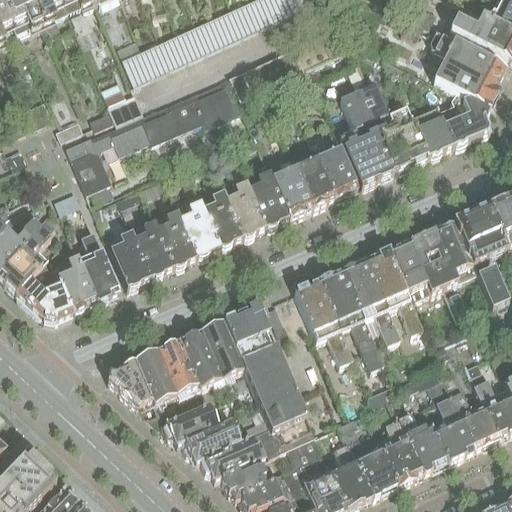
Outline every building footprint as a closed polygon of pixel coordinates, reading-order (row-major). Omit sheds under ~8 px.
[(26,0),(0,0),(0,6),(10,29),(22,23),(28,35),(39,30),(26,0)] [(45,13),(59,6),(56,0),(26,0),(39,30),(51,24),(45,13)] [(56,0),(59,6),(64,19),(90,7),(92,6),(89,0),(56,0)] [(97,15),(116,7),(112,0),(89,0),(92,6),(90,7),(94,14),(96,13),(97,15)] [(295,19),(286,0),(271,0),(266,2),(278,27),(295,19)] [(286,0),(295,19),(308,13),(311,9),(310,4),(308,0),(286,0)] [(278,27),(266,2),(248,11),(260,36),(278,27)] [(485,17),(480,27),(511,43),(511,9),(499,3),(490,20),(485,17)] [(0,44),(0,33),(10,29),(0,6),(0,47),(1,47),(0,44)] [(260,36),(248,11),(230,19),(241,44),(260,36)] [(427,37),(435,21),(414,12),(407,28),(422,35),(427,37)] [(241,44),(230,19),(212,27),(223,52),(241,44)] [(511,43),(480,27),(468,20),(459,35),(451,31),(447,39),(430,32),(428,37),(445,44),(504,73),(506,70),(509,72),(511,65),(511,43)] [(193,35),(205,61),(223,52),(212,27),(193,35)] [(416,50),(422,35),(407,28),(400,43),(416,50)] [(205,61),(193,35),(175,44),(187,69),(205,61)] [(227,87),(228,87),(239,110),(241,109),(240,109),(345,61),(345,62),(346,61),(335,37),(227,86),(227,87)] [(465,109),(486,119),(487,117),(489,115),(490,114),(491,112),(492,110),(493,108),(493,106),(493,104),(495,100),(492,99),(503,78),(432,42),(426,53),(428,58),(444,66),(431,92),(453,102),(465,109)] [(187,69),(175,44),(157,52),(169,78),(187,69)] [(139,60),(151,86),(169,78),(157,52),(139,60)] [(151,86),(139,60),(121,68),(132,94),(151,86)] [(407,78),(381,67),(389,86),(405,79),(407,78)] [(407,78),(405,79),(411,88),(417,84),(407,78)] [(115,134),(64,156),(85,204),(89,202),(108,194),(96,165),(99,158),(101,157),(105,166),(116,161),(118,165),(199,129),(203,139),(242,122),(226,86),(142,123),(115,134)] [(116,90),(100,97),(107,113),(106,114),(108,119),(113,129),(115,134),(142,123),(133,102),(123,106),(120,98),(116,90)] [(313,92),(297,100),(303,111),(319,104),(313,92)] [(355,100),(391,185),(424,172),(424,170),(407,129),(408,128),(400,109),(383,115),(374,93),(355,100)] [(341,156),(360,199),(391,185),(355,100),(339,107),(357,149),(341,156)] [(432,118),(449,160),(453,158),(457,159),(463,157),(464,153),(487,143),(482,132),(487,122),(485,120),(486,119),(465,109),(453,102),(449,110),(451,115),(436,121),(434,117),(432,118)] [(17,145),(50,129),(41,110),(8,125),(17,145)] [(407,129),(424,170),(428,169),(432,170),(438,167),(439,164),(449,160),(432,118),(408,128),(407,129)] [(108,119),(88,128),(93,138),(112,130),(113,129),(108,119)] [(59,150),(82,140),(78,129),(55,139),(59,150)] [(247,158),(256,155),(251,144),(243,147),(247,158)] [(309,157),(332,211),(355,201),(332,147),(322,151),(324,154),(312,160),(310,156),(309,157)] [(288,170),(309,221),(332,211),(309,157),(300,161),(302,164),(288,170)] [(25,175),(18,158),(4,164),(11,180),(25,175)] [(235,171),(229,158),(209,166),(215,179),(235,171)] [(182,163),(186,172),(197,168),(193,159),(182,163)] [(182,163),(169,169),(173,178),(186,172),(182,163)] [(267,183),(287,228),(287,230),(309,221),(288,170),(278,171),(279,174),(266,180),(267,183)] [(184,179),(177,181),(185,200),(192,198),(184,179)] [(287,228),(267,183),(244,193),(263,238),(265,237),(268,239),(274,236),(275,233),(287,228)] [(161,189),(151,192),(154,201),(164,197),(161,189)] [(263,238),(244,193),(222,203),(240,248),(242,247),(245,248),(251,246),(252,243),(263,238)] [(141,208),(138,199),(115,208),(119,216),(141,208)] [(73,200),(53,209),(58,221),(78,213),(73,200)] [(42,210),(39,202),(33,205),(36,212),(42,210)] [(240,248),(222,203),(197,213),(216,259),(219,257),(222,259),(227,257),(229,253),(240,248)] [(503,260),(511,256),(511,205),(486,217),(503,260)] [(216,259),(197,213),(174,223),(194,269),(197,267),(199,268),(205,266),(206,263),(216,259)] [(105,230),(99,215),(91,218),(98,233),(105,230)] [(486,217),(450,232),(472,283),(488,319),(504,312),(490,278),(483,281),(478,271),(503,260),(486,217)] [(152,233),(171,278),(174,277),(177,278),(182,276),(184,273),(194,269),(174,223),(152,233)] [(6,236),(0,241),(0,277),(50,226),(47,224),(35,236),(30,231),(16,245),(6,236)] [(0,277),(0,291),(13,304),(44,272),(34,262),(47,248),(44,244),(55,232),(50,226),(0,277)] [(438,273),(431,275),(442,299),(455,328),(465,324),(456,303),(450,302),(448,296),(456,293),(455,291),(472,283),(450,232),(421,246),(427,262),(432,264),(434,263),(438,273)] [(129,243),(148,288),(151,287),(154,288),(159,286),(161,283),(171,278),(152,233),(129,243)] [(104,253),(124,299),(128,297),(130,298),(136,296),(137,293),(148,288),(129,243),(104,253)] [(77,275),(94,315),(117,304),(91,244),(80,248),(89,270),(77,275)] [(390,259),(386,261),(408,311),(427,303),(429,305),(442,299),(431,275),(426,277),(422,268),(423,267),(425,262),(418,247),(400,255),(399,255),(397,254),(396,254),(395,254),(394,255),(393,255),(392,256),(391,257),(391,258),(390,259)] [(386,261),(362,271),(386,321),(397,316),(409,344),(421,339),(408,311),(386,261)] [(54,285),(55,288),(71,325),(71,324),(73,322),(74,322),(75,322),(77,322),(78,322),(79,321),(80,320),(81,319),(81,318),(85,319),(94,315),(77,275),(74,270),(66,274),(69,279),(54,285)] [(340,281),(363,331),(374,326),(386,354),(397,349),(386,321),(362,271),(340,281)] [(52,280),(44,272),(13,304),(41,330),(54,332),(71,325),(55,288),(54,285),(52,280)] [(511,276),(499,281),(511,316),(511,315),(511,276)] [(363,331),(340,281),(317,291),(338,341),(350,336),(369,379),(382,374),(363,331)] [(338,341),(317,291),(292,302),(311,344),(324,338),(340,374),(351,370),(338,341)] [(287,351),(278,331),(279,330),(272,313),(264,317),(280,354),(287,351)] [(255,318),(222,332),(242,380),(259,417),(249,421),(254,431),(244,435),(248,444),(249,443),(252,450),(258,447),(267,466),(283,459),(282,455),(310,443),(273,357),(269,359),(264,345),(267,344),(255,318)] [(220,389),(242,380),(222,332),(199,342),(220,389)] [(200,398),(220,389),(199,342),(179,351),(197,395),(198,394),(200,398)] [(179,351),(156,361),(176,404),(197,395),(179,351)] [(156,361),(133,371),(150,409),(152,414),(176,404),(156,361)] [(468,385),(479,409),(496,450),(511,442),(511,414),(508,405),(496,410),(482,379),(478,369),(464,376),(468,385)] [(133,371),(122,376),(142,413),(150,409),(133,371)] [(122,376),(109,382),(107,391),(134,417),(142,413),(122,376)] [(420,396),(437,389),(432,377),(415,384),(420,396)] [(452,383),(442,388),(446,397),(456,392),(452,383)] [(403,403),(420,396),(415,384),(398,391),(403,403)] [(511,386),(502,391),(508,405),(511,414),(511,386)] [(470,462),(446,407),(438,389),(425,395),(442,435),(432,439),(447,473),(470,462)] [(446,407),(470,462),(496,450),(479,409),(467,414),(456,392),(446,397),(450,405),(446,407)] [(389,399),(381,402),(384,411),(392,408),(389,399)] [(375,459),(393,498),(420,485),(395,429),(397,428),(389,411),(379,415),(387,432),(383,434),(388,445),(375,451),(378,458),(375,459)] [(173,454),(179,452),(215,436),(206,413),(165,431),(159,434),(159,435),(163,446),(164,445),(168,447),(171,446),(173,454)] [(395,429),(420,485),(447,473),(432,439),(430,434),(417,440),(409,422),(397,428),(395,429)] [(159,434),(165,431),(163,424),(150,431),(155,436),(159,435),(159,434)] [(342,453),(368,510),(393,498),(375,459),(365,464),(353,438),(357,436),(352,426),(335,434),(344,452),(342,453)] [(215,436),(179,452),(182,463),(184,463),(185,464),(186,465),(189,464),(192,472),(197,470),(198,472),(249,450),(248,447),(245,448),(236,427),(228,431),(215,436)] [(267,493),(239,506),(241,511),(284,511),(287,511),(291,509),(305,502),(301,493),(298,485),(324,473),(313,446),(285,458),(292,476),(274,484),(277,489),(268,493),(267,493)] [(249,450),(198,472),(201,481),(202,480),(205,482),(205,483),(208,482),(216,488),(257,470),(258,470),(249,450)] [(362,511),(368,510),(342,453),(331,458),(339,476),(326,481),(325,478),(323,478),(339,511),(362,511)] [(35,511),(55,492),(25,463),(0,489),(0,511),(35,511)] [(239,506),(267,493),(257,470),(216,488),(230,501),(233,508),(239,506)] [(339,511),(323,478),(320,480),(322,484),(301,493),(305,502),(309,511),(339,511)] [(75,511),(76,511),(62,499),(49,511),(75,511)]
